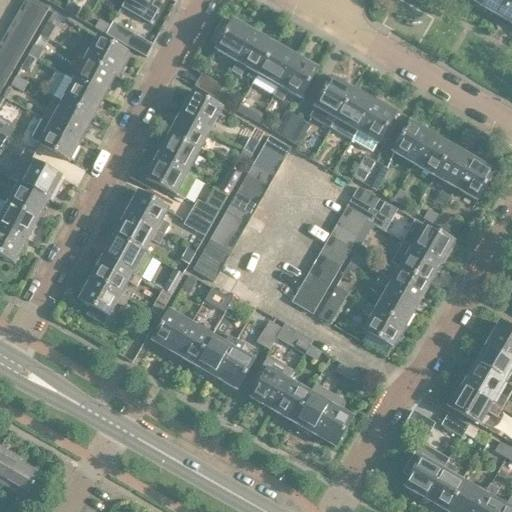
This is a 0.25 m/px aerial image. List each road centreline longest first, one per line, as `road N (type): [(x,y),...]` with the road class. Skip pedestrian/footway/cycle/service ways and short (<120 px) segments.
road 1 (residential): [(4,361),(203,0)]
road 2 (residential): [(333,511),(511,216)]
road 3 (residential): [(334,20),(511,123)]
road 4 (tertiary): [(266,511),(121,429)]
road 5 (tertiary): [(121,429),(4,361)]
